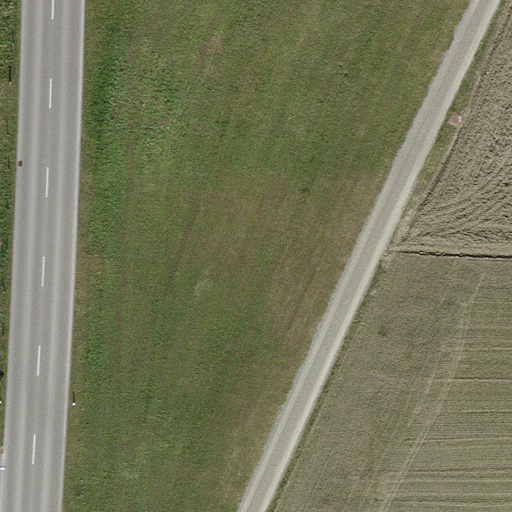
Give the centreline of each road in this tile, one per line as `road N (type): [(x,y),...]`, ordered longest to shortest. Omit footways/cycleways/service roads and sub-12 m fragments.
road 1 (track): [(493,0),(263,511)]
road 2 (tertiary): [(57,0),(33,511)]
